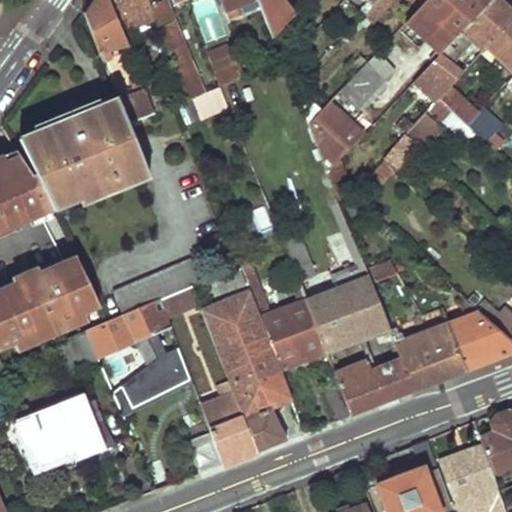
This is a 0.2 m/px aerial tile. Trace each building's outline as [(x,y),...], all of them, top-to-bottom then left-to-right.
[(96,0),(86,16),(101,58),(126,47),(119,31),(108,0),(96,0)] [(108,0),(119,31),(153,17),(146,0),(108,0)] [(146,0),(153,17),(171,62),(176,60),(174,56),(183,52),(162,0),(174,0),(175,1),(179,0),(146,0)] [(222,0),(229,18),(241,13),(238,6),(252,0),(222,0)] [(282,0),(258,0),(274,37),(295,14),(282,0)] [(390,0),(377,0),(372,6),(364,14),(371,21),(390,0)] [(405,22),(439,55),(453,42),(491,0),(425,0),(418,8),(405,22)] [(475,40),(485,50),(487,47),(511,21),(511,10),(500,0),(491,0),(453,42),(463,52),(475,40)] [(511,21),(487,47),(511,70),(511,21)] [(219,83),(242,73),(239,66),(229,42),(206,52),(219,83)] [(461,75),(439,55),(414,82),(435,102),(439,99),(456,80),(461,75)] [(385,79),(368,61),(338,91),(356,109),(385,79)] [(239,66),(242,73),(247,71),(245,64),(239,66)] [(461,85),(456,80),(439,99),(444,104),(461,85)] [(135,94),(118,101),(127,124),(151,113),(140,84),(133,87),(135,94)] [(118,101),(73,120),(19,142),(36,171),(40,169),(59,212),(79,204),(81,209),(105,199),(150,182),(127,124),(118,101)] [(364,134),(329,101),(307,123),(326,173),(339,160),(364,134)] [(436,117),(428,110),(413,126),(404,135),(412,142),(436,117)] [(481,110),(466,126),(476,135),(485,144),(500,127),(481,110)] [(466,126),(451,112),(443,121),(467,144),(476,135),(466,126)] [(395,126),(404,135),(413,126),(403,117),(395,126)] [(412,142),(404,135),(381,158),(390,167),(394,171),(417,147),(412,142)] [(0,235),(59,212),(40,169),(36,171),(29,168),(19,154),(2,162),(0,158),(0,235)] [(371,187),(390,167),(381,158),(362,179),(371,187)] [(351,190),(339,161),(339,160),(326,173),(339,202),(351,190)] [(251,207),(260,235),(273,231),(264,203),(251,207)] [(296,275),(312,268),(297,229),(280,236),(296,275)] [(305,300),(326,352),(382,329),(385,336),(392,333),(370,280),(366,268),(354,240),(345,244),(349,254),(335,259),(345,284),(305,300)] [(194,259),(183,264),(182,264),(190,284),(202,279),(194,259)] [(0,293),(0,349),(13,344),(17,351),(40,341),(39,338),(63,328),(64,331),(87,322),(83,314),(99,307),(79,260),(41,276),(38,270),(13,281),(15,287),(0,293)] [(366,268),(370,280),(395,271),(388,260),(366,268)] [(159,299),(190,286),(190,284),(182,264),(139,283),(148,304),(159,299)] [(312,268),(296,275),(297,278),(298,282),(315,275),(312,268)] [(248,291),(279,371),(326,352),(305,300),(298,282),(297,278),(282,284),(290,305),(270,313),(260,287),(255,289),(253,283),(246,286),(248,291)] [(199,282),(190,286),(198,305),(228,382),(255,451),(279,442),(285,439),(273,407),(290,400),(279,371),(248,291),(211,305),(204,287),(201,288),(199,282)] [(115,293),(123,314),(148,304),(139,283),(115,293)] [(190,286),(159,299),(167,318),(198,305),(190,286)] [(471,302),(477,307),(482,302),(476,297),(471,302)] [(123,314),(85,329),(96,356),(148,334),(155,335),(171,328),(167,318),(159,299),(148,304),(123,314)] [(492,320),(511,339),(511,311),(506,306),(492,320)] [(448,322),(466,368),(493,357),(511,349),(511,339),(492,320),(480,310),(448,322)] [(402,361),(413,389),(439,379),(466,368),(448,322),(395,343),(402,361)] [(66,373),(98,359),(96,356),(85,329),(66,338),(67,341),(54,346),(66,373)] [(112,383),(135,375),(129,356),(106,363),(112,383)] [(338,385),(350,413),(381,401),(413,389),(402,361),(386,367),(369,359),(334,373),(338,385)] [(221,400),(200,408),(205,423),(210,434),(211,437),(221,464),(237,458),(255,451),(228,382),(216,387),(221,400)] [(335,420),(350,413),(338,385),(324,391),(335,420)] [(81,396),(13,423),(34,474),(102,447),(103,450),(113,447),(93,399),(84,402),(81,396)] [(494,427),(476,434),(480,444),(490,472),(511,464),(511,414),(492,422),(494,427)] [(199,438),(210,434),(205,423),(194,427),(199,438)] [(203,471),(221,464),(211,437),(193,444),(203,471)] [(419,468),(375,486),(384,511),(439,511),(451,508),(449,502),(425,441),(410,446),(419,468)] [(452,500),(449,502),(451,508),(452,511),(504,511),(490,472),(480,444),(437,461),(452,500)]
